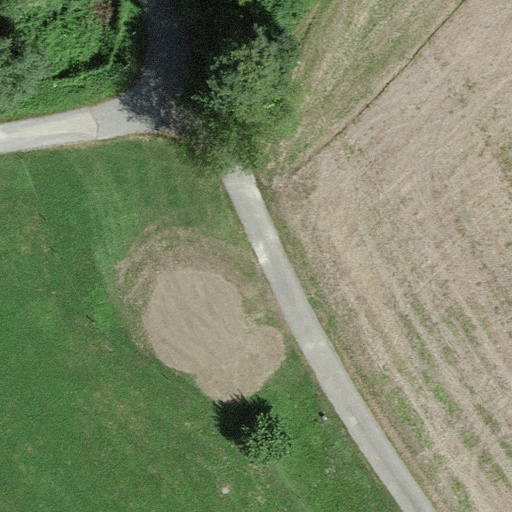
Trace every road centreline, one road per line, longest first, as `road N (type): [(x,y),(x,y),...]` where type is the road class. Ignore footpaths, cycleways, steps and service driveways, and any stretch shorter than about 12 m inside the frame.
road 1 (track): [(425,511),(343,400),(196,107)]
road 2 (track): [(196,107),(0,137)]
